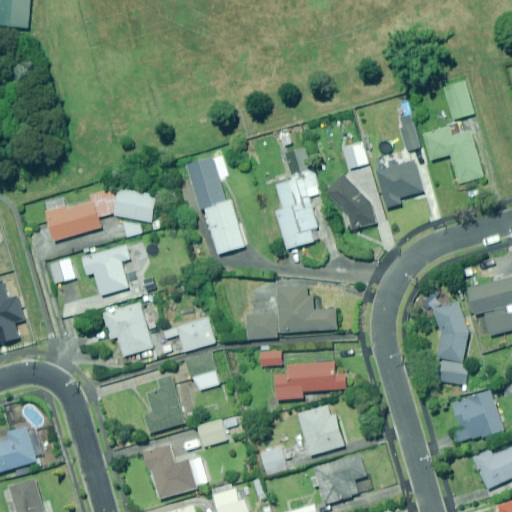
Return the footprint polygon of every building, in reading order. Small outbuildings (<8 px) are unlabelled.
[(0,0),(0,21),(34,26),(36,0),(0,0)] [(476,115),(467,83),(446,88),(455,121),(476,115)] [(412,115),(397,120),(408,153),(423,148),(412,115)] [(463,135),(460,122),(446,126),(448,130),(426,136),(433,161),(452,156),(460,185),(485,178),(473,133),(463,135)] [(296,144),(293,134),(282,138),(285,147),(296,144)] [(371,164),(365,145),(345,151),(351,170),(371,164)] [(309,192),(319,189),(314,170),(307,149),(286,155),(293,176),(300,174),(302,180),(278,187),(285,211),(278,213),(289,250),(316,243),(312,230),(319,228),(309,192)] [(233,201),(227,203),(221,180),(229,177),(222,155),(188,166),(202,211),(206,210),(220,255),(247,247),(233,201)] [(425,193),(417,162),(379,172),(389,210),(404,205),(402,199),(425,193)] [(377,226),(371,203),(345,175),(327,192),(349,216),(354,233),(377,226)] [(93,195),(46,208),(56,242),(103,229),(100,219),(116,216),(120,191),(93,195)] [(158,198),(120,191),(116,216),(153,223),(158,198)] [(0,219),(0,252),(8,250),(0,219)] [(141,224),(124,221),(128,238),(144,235),(141,224)] [(134,259),(130,247),(85,259),(89,276),(97,274),(103,296),(130,289),(123,262),(134,259)] [(76,279),(71,261),(52,266),(57,284),(76,279)] [(0,327),(20,322),(10,287),(0,275),(0,327)] [(487,312),(493,334),(511,329),(511,278),(470,289),(477,315),(487,312)] [(317,311),(316,286),(279,288),(280,314),(248,317),(250,341),(280,339),(280,334),(338,330),(337,310),(317,311)] [(465,363),(470,333),(457,303),(437,311),(444,335),(439,359),(445,360),(441,383),(458,386),(462,363),(465,363)] [(154,350),(142,305),(106,314),(113,340),(121,338),(126,357),(154,350)] [(168,340),(182,336),(186,353),(217,344),(209,316),(178,324),(165,328),(168,340)] [(284,366),(283,353),(262,354),(263,368),(284,366)] [(217,372),(213,354),(187,360),(191,379),(196,377),(217,372)] [(338,376),(337,363),(290,367),(291,376),(278,377),(279,401),(306,399),(305,393),(349,390),(348,376),(338,376)] [(221,387),(218,373),(196,378),(199,392),(221,387)] [(150,395),(154,411),(146,413),(151,431),(186,422),(173,375),(159,378),(163,392),(150,395)] [(483,438),(484,441),(507,433),(494,393),(455,406),(463,429),(454,432),(458,445),(474,440),(474,441),(483,438)] [(333,417),(329,405),(298,415),(311,457),(347,447),(338,416),(333,417)] [(238,416),(225,419),(227,428),(240,425),(238,416)] [(230,443),(223,421),(200,429),(206,450),(230,443)] [(0,474),(39,463),(29,428),(10,433),(12,441),(0,444),(0,474)] [(177,465),(171,446),(146,454),(162,501),(199,489),(190,461),(177,465)] [(290,471),(284,449),(263,454),(269,477),(290,471)] [(511,480),(511,449),(495,457),(493,452),(476,459),(490,490),(511,480)] [(327,506),(374,492),(363,455),(316,469),(319,478),(314,479),(316,489),(321,487),(327,506)] [(472,470),(468,460),(455,466),(459,476),(472,470)] [(267,500),(262,480),(255,482),(261,501),(267,500)] [(45,511),(37,481),(11,488),(17,511),(45,511)] [(242,502),(236,485),(214,492),(219,511),(250,511),(247,500),(242,502)] [(511,511),(511,502),(497,507),(498,511),(511,511)]
